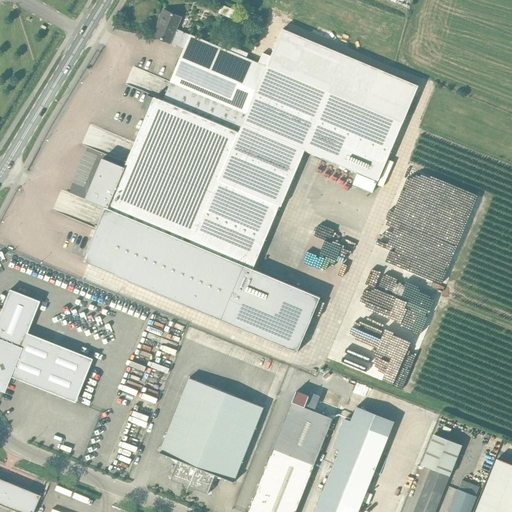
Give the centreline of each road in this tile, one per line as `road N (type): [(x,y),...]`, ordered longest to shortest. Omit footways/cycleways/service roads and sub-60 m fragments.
road 1 (unknown): [(9,274),(42,290),(45,324),(111,357),(91,410),(34,406),(14,447)]
road 2 (secondary): [(0,175),(105,0)]
road 3 (unclassified): [(167,511),(14,447),(0,431)]
